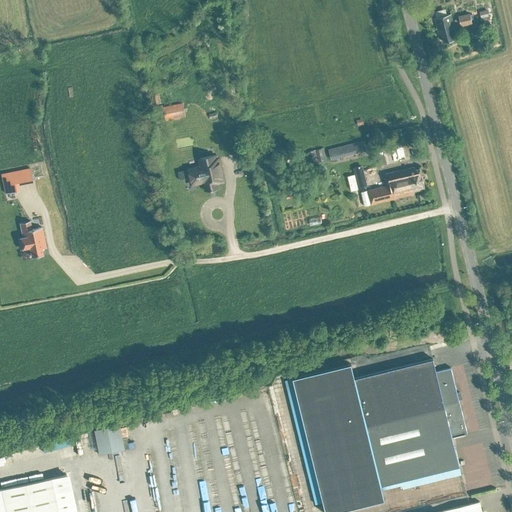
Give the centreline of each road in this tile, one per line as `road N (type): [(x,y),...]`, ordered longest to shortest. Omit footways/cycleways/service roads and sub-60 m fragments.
road 1 (tertiary): [(511,427),(402,0)]
road 2 (track): [(446,212),(213,262),(179,261)]
